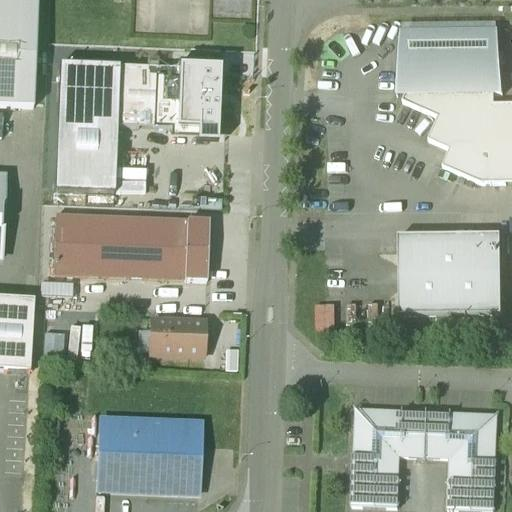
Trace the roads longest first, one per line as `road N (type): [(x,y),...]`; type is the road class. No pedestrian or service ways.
road 1 (residential): [(278,0),(266,371)]
road 2 (residential): [(511,385),(266,371)]
road 3 (residential): [(266,371),(262,511)]
